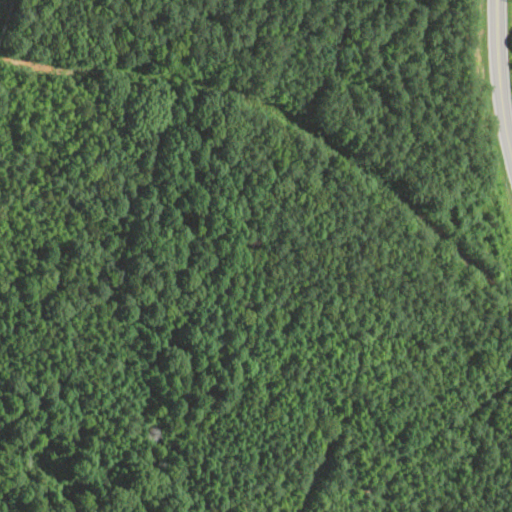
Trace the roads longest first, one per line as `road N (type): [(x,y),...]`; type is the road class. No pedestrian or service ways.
road 1 (track): [(0,57),(52,70),(188,79),(275,111),(323,140)]
road 2 (track): [(511,294),(323,140)]
road 3 (tertiary): [(511,155),(496,0)]
